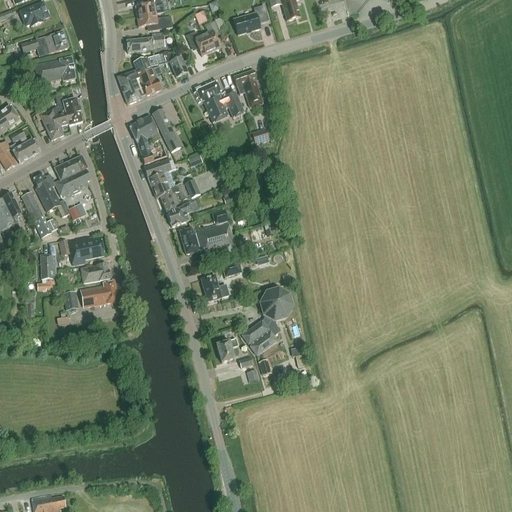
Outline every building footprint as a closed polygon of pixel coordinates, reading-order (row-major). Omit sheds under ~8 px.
[(134,9),(136,19),(156,16),(155,11),(162,10),(159,0),(151,0),(146,1),(147,7),(134,9)] [(300,19),(295,2),(298,1),(297,0),(268,0),(271,9),(282,6),(286,23),(300,19)] [(217,1),(208,4),(211,13),(220,9),(217,1)] [(47,13),(46,12),(43,4),(19,13),(25,29),(30,27),(30,29),(42,24),(42,22),(49,19),(48,17),(48,16),(47,13)] [(258,25),(268,22),(263,7),(253,10),(254,15),(233,21),(237,37),(260,30),(258,25)] [(0,23),(16,17),(14,10),(0,15),(0,23)] [(194,15),(199,25),(207,22),(202,12),(194,15)] [(156,16),(136,19),(138,29),(150,27),(151,33),(171,30),(169,19),(161,20),(156,21),(156,16)] [(202,36),(210,54),(220,50),(215,38),(220,36),(214,23),(204,27),(207,34),(202,36)] [(210,54),(202,36),(198,38),(195,33),(185,38),(192,52),(197,50),(201,58),(210,54)] [(35,51),(38,59),(54,55),(68,51),(63,34),(35,42),(35,40),(28,42),(28,43),(20,46),(22,55),(35,51)] [(127,55),(153,52),(152,49),(164,48),(163,38),(151,39),(151,40),(125,43),(127,55)] [(5,44),(6,52),(15,51),(14,43),(5,44)] [(162,55),(165,65),(170,64),(177,79),(187,74),(180,59),(178,55),(165,54),(162,55)] [(120,87),(139,80),(138,76),(152,71),(151,69),(165,65),(162,55),(146,60),(134,64),(137,73),(132,75),(131,74),(117,79),(120,87)] [(62,84),(75,82),(71,60),(59,62),(59,63),(34,67),(37,86),(62,82),(62,84)] [(142,87),(146,97),(146,98),(161,92),(157,81),(156,81),(152,71),(138,76),(139,80),(142,87)] [(244,95),(249,110),(261,106),(254,83),(256,82),(252,72),(233,78),(236,89),(237,89),(239,96),(244,95)] [(142,87),(139,80),(120,87),(127,107),(141,101),(141,99),(146,97),(142,87)] [(228,119),(223,106),(221,101),(219,96),(220,96),(215,84),(195,92),(201,104),(203,103),(212,126),(228,119)] [(221,101),(223,106),(226,104),(233,121),(244,116),(234,93),(223,98),(224,99),(221,101)] [(56,106),(57,105),(62,104),(59,96),(53,99),(56,105),(56,106)] [(75,100),(62,104),(57,105),(58,109),(59,109),(61,116),(65,114),(69,126),(68,126),(69,128),(82,124),(75,100)] [(58,109),(57,105),(56,106),(57,110),(51,111),(52,112),(48,114),(59,139),(63,137),(60,128),(68,126),(69,126),(65,114),(61,116),(59,109),(58,109)] [(6,131),(19,122),(9,107),(0,113),(0,136),(7,132),(6,131)] [(170,154),(180,150),(162,111),(152,116),(170,154)] [(51,143),(59,139),(48,114),(40,118),(51,143)] [(137,145),(144,166),(153,163),(147,140),(149,136),(153,144),(160,141),(149,118),(128,128),(136,145),(137,145)] [(255,147),(268,143),(265,130),(251,134),(255,147)] [(21,131),(15,134),(18,141),(25,138),(21,131)] [(18,141),(15,134),(9,138),(13,144),(18,141)] [(39,154),(32,142),(21,147),(28,160),(39,154)] [(0,162),(5,172),(16,166),(8,153),(11,151),(6,143),(0,145),(0,162)] [(12,152),(19,165),(28,160),(21,147),(17,150),(15,146),(10,148),(12,152)] [(199,156),(188,161),(191,169),(202,164),(199,156)] [(86,184),(90,182),(84,172),(87,170),(81,158),(54,171),(60,182),(53,185),(61,199),(64,198),(65,199),(89,188),(86,184)] [(147,180),(162,175),(175,170),(171,162),(170,160),(167,161),(143,170),(147,180)] [(167,185),(162,175),(147,180),(152,191),(167,185)] [(62,219),(68,216),(62,203),(58,204),(51,189),(54,187),(49,177),(44,179),(43,176),(32,181),(36,190),(34,190),(46,214),(57,208),(62,219)] [(200,196),(194,181),(184,185),(190,200),(200,196)] [(171,195),(176,194),(179,194),(181,201),(187,198),(181,185),(169,190),(167,185),(152,191),(155,201),(160,199),(170,195),(171,195)] [(20,199),(41,240),(51,235),(51,234),(57,231),(52,220),(46,223),(31,194),(20,199)] [(170,195),(160,199),(166,215),(176,211),(174,207),(180,205),(176,194),(171,195),(170,195)] [(0,232),(23,220),(11,196),(0,201),(0,232)] [(192,212),(189,205),(181,207),(182,209),(176,211),(166,215),(171,229),(188,223),(185,216),(192,214),(192,212)] [(81,219),(75,207),(68,211),(73,223),(81,219)] [(212,215),(215,226),(227,223),(224,212),(212,215)] [(227,223),(215,226),(192,233),(191,230),(179,233),(186,257),(198,253),(203,251),(206,261),(235,252),(227,223)] [(88,239),(66,244),(67,246),(64,246),(66,257),(69,256),(71,267),(84,264),(84,262),(104,258),(100,240),(89,243),(88,239)] [(54,257),(40,257),(42,286),(37,286),(37,292),(46,292),(45,291),(56,290),(54,257)] [(224,279),(242,275),(238,263),(221,268),(224,279)] [(110,280),(111,278),(110,274),(108,273),(108,272),(107,272),(106,266),(80,271),(83,285),(110,280)] [(221,300),(229,298),(225,286),(218,288),(215,277),(201,281),(207,304),(221,300)] [(83,309),(117,303),(114,283),(103,285),(103,288),(80,292),(83,309)] [(78,310),(75,293),(74,293),(73,290),(79,289),(78,286),(71,287),(71,288),(62,289),(65,312),(78,310)] [(263,317),(265,318),(262,323),(261,323),(241,338),(256,358),(276,343),(273,338),(279,333),(278,330),(276,329),(274,323),(286,320),(292,309),(289,297),(278,291),(265,294),(260,305),(263,317)] [(56,319),(57,326),(69,324),(68,318),(56,319)] [(234,361),(231,350),(237,348),(235,341),(229,343),(215,346),(221,365),(234,361)] [(238,362),(240,370),(252,367),(250,359),(238,362)] [(258,364),(262,378),(271,375),(266,361),(258,364)] [(250,384),(258,382),(255,372),(247,374),(250,384)] [(33,511),(59,511),(59,509),(65,508),(63,497),(51,500),(50,496),(31,500),(33,511)]
